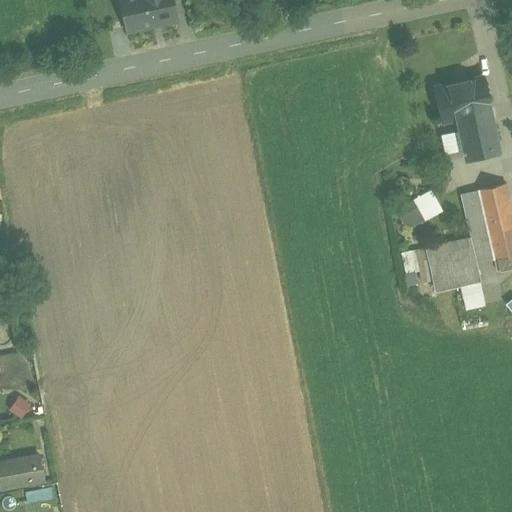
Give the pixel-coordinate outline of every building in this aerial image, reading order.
[(122,0),(129,31),(178,21),(173,0),(122,0)] [(483,78),(436,88),(443,121),(458,118),(467,159),(499,152),(483,78)] [(511,204),(507,183),(480,189),(495,259),(511,254),(511,204)] [(495,259),(480,189),(462,193),(472,237),(477,263),(495,259)] [(442,211),(431,191),(414,201),(425,220),(442,211)] [(425,220),(414,201),(400,209),(411,228),(425,220)] [(479,281),(470,239),(427,248),(437,290),(461,284),(479,281)] [(412,250),(401,252),(406,273),(417,271),(412,250)] [(501,272),(511,269),(511,256),(499,260),(501,272)] [(461,284),(464,298),(483,294),(479,281),(461,284)] [(31,406),(19,397),(10,411),(22,419),(31,406)] [(40,457),(0,463),(0,469),(4,492),(45,484),(40,457)]
